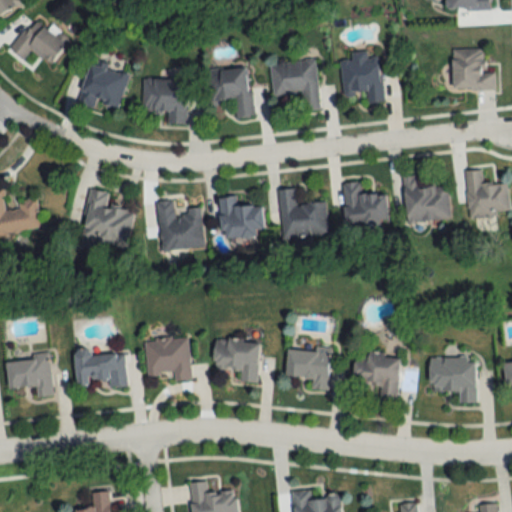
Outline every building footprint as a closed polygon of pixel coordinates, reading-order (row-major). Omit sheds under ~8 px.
[(11,0),(0,0),(0,16),(16,8),(11,0)] [(491,10),(490,0),(445,0),(445,10),(491,10)] [(9,49),(22,61),(31,50),(49,66),(66,46),(35,19),(9,49)] [(453,91),(494,90),(494,73),(483,73),(483,49),(452,50),(453,91)] [(340,62),(343,96),(365,94),(366,104),(383,103),(379,60),(369,60),(368,51),(350,52),(351,61),(340,62)] [(269,64),(272,96),(301,94),(302,110),(319,109),(315,60),(269,64)] [(129,75),(89,63),(78,100),(118,112),(129,75)] [(206,70),(208,103),(234,101),(235,118),(252,117),(249,68),(206,70)] [(142,112),(166,112),(166,124),(185,124),(186,80),(143,80),(142,112)] [(465,172),(468,218),(509,215),(507,183),(482,185),(481,170),(465,172)] [(450,220),(447,186),(421,188),(419,176),(403,178),(407,224),(450,220)] [(343,184),(345,225),(388,223),(386,194),(360,195),(359,183),(343,184)] [(0,187),(0,235),(41,230),(36,199),(18,201),(19,209),(6,211),(2,187),(0,187)] [(105,206),(108,193),(90,189),(80,238),(127,247),(134,212),(105,206)] [(279,190),(281,238),(328,236),(326,203),(296,204),(296,189),(279,190)] [(262,206),(236,207),(235,196),(219,197),(220,238),(264,236),(262,206)] [(203,248),(201,209),(174,210),(174,201),(158,201),(160,250),(203,248)] [(145,339),(146,379),(173,378),(173,380),(191,380),(189,337),(145,339)] [(213,366),(240,368),(239,381),(257,383),(260,341),(215,337),(213,366)] [(329,349),(287,348),(287,376),(311,376),(311,389),(328,389),(329,349)] [(107,381),(107,387),(126,387),(125,350),(75,352),(76,382),(107,381)] [(397,397),(400,354),(357,352),(355,383),(379,385),(378,396),(397,397)] [(6,359),(8,388),(35,386),(36,397),(52,396),(49,356),(6,359)] [(458,402),(476,402),(475,357),(430,357),(430,391),(458,391),(458,402)] [(506,388),(511,387),(511,358),(503,359),(506,388)] [(189,483),(191,511),(237,511),(236,490),(207,492),(206,481),(189,483)] [(110,511),(108,491),(91,492),(93,508),(66,511),(65,511),(110,511)] [(341,511),(341,496),(311,497),(310,491),(294,491),(294,511),(341,511)] [(417,511),(417,503),(400,504),(399,511),(417,511)] [(497,511),(497,503),(479,504),(479,511),(497,511)]
